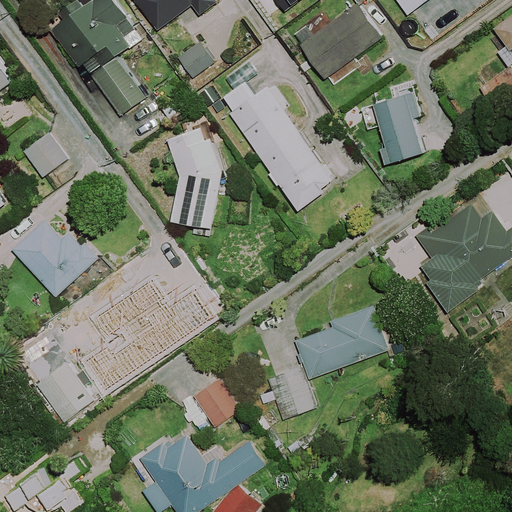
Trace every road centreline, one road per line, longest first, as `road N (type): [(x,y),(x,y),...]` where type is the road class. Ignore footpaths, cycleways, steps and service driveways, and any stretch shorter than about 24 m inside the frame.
road 1 (unknown): [(511,157),(183,389)]
road 2 (unknown): [(0,24),(126,204)]
